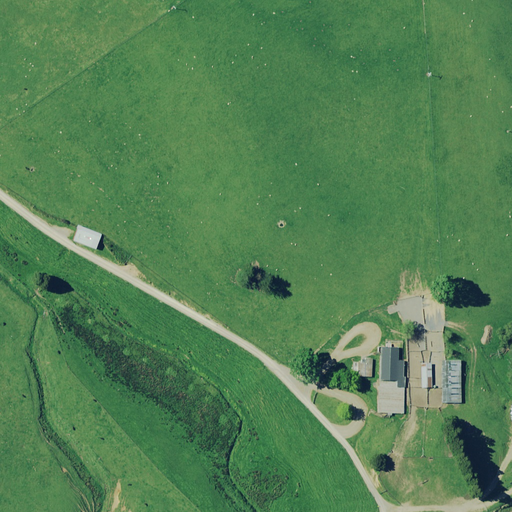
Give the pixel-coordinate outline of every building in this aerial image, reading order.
[(102,234),(79,225),(73,240),(96,249),(102,234)] [(399,360),(400,348),(383,347),(381,379),(397,380),(397,387),(405,387),(406,377),(404,377),(405,360),(399,360)] [(373,359),(363,358),(362,362),(354,362),(353,370),(359,370),(359,376),(372,376),(373,359)] [(462,360),(444,360),(443,402),(461,402),(462,360)] [(432,387),(432,363),(422,363),(422,387),(432,387)]
